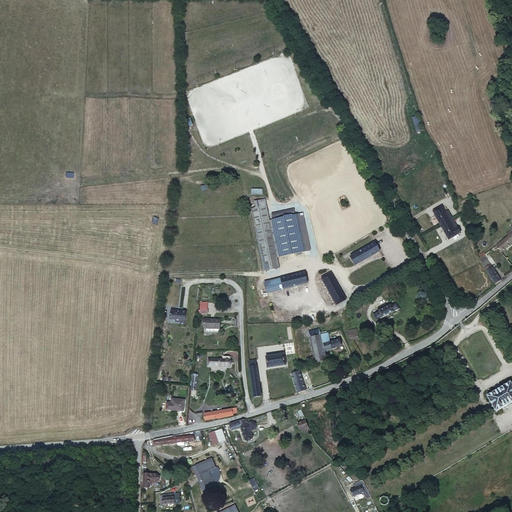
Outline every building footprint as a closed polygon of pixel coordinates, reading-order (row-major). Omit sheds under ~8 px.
[(417,133),(423,131),(417,116),(412,118),(417,133)] [(441,206),(433,210),(437,218),(448,238),(459,232),(457,228),(454,229),(444,212),(441,206)] [(265,209),(251,213),(266,273),(281,269),(265,209)] [(454,229),(457,228),(448,210),(444,212),(454,229)] [(310,251),(300,214),(295,215),(305,252),(310,251)] [(295,215),(271,222),(281,259),(305,252),(295,215)] [(501,253),(511,243),(511,236),(509,233),(506,235),(507,236),(496,246),(501,253)] [(374,243),(350,257),(355,265),(380,252),(374,243)] [(484,271),(492,267),(488,261),(481,265),(483,268),(484,271)] [(484,271),(493,285),(500,281),(492,267),(484,271)] [(331,273),(323,278),(334,300),(343,296),(331,273)] [(283,280),(285,291),(306,286),(304,275),(288,279),(283,280)] [(270,283),(272,293),(285,291),(283,280),(278,281),(270,283)] [(343,296),(334,300),(337,305),(346,300),(343,296)] [(208,301),(199,301),(199,313),(208,313),(208,301)] [(373,314),(377,321),(399,310),(396,303),(387,307),(386,304),(378,308),(379,311),(373,314)] [(187,313),(172,312),(171,321),(177,321),(182,321),(181,325),(186,326),(187,313)] [(210,320),(204,319),(204,329),(214,329),(220,329),(221,322),(210,321),(210,320)] [(324,350),(322,340),(321,333),(320,330),(309,332),(315,362),(326,360),(325,355),(324,350)] [(328,331),(321,333),(322,340),(324,350),(336,348),(336,345),(342,344),(341,340),(333,341),(330,342),(329,339),(330,339),(328,331)] [(286,355),(267,357),(268,368),(288,366),(286,355)] [(224,360),(210,360),(210,368),(232,368),(232,360),(224,360)] [(257,361),(250,362),(251,376),(253,398),(261,397),(257,361)] [(291,374),(298,394),(306,391),(304,387),(299,371),(291,374)] [(511,386),(509,383),(486,397),(496,413),(511,402),(511,386)] [(173,396),(172,408),(184,409),(185,398),(173,396)] [(216,419),(233,416),(233,415),(232,408),(214,413),(216,419)] [(206,421),(216,419),(214,413),(204,415),(206,421)] [(233,424),(231,425),(232,429),(240,427),(244,440),(253,438),(251,431),(256,429),(254,422),(248,424),(247,421),(233,424)] [(310,433),(305,421),(299,424),(303,435),(310,433)] [(220,427),(216,428),(221,443),(228,441),(224,427),(220,427)] [(205,488),(215,484),(212,476),(212,475),(209,477),(207,472),(214,468),(210,460),(195,467),(205,488)] [(215,484),(222,480),(219,473),(212,476),(215,484)] [(156,475),(149,475),(149,487),(154,487),(154,484),(157,484),(158,483),(159,482),(159,478),(159,477),(156,475)] [(363,495),(360,489),(356,490),(350,493),(353,499),(363,495)] [(163,495),(164,504),(181,504),(180,494),(163,495)]
